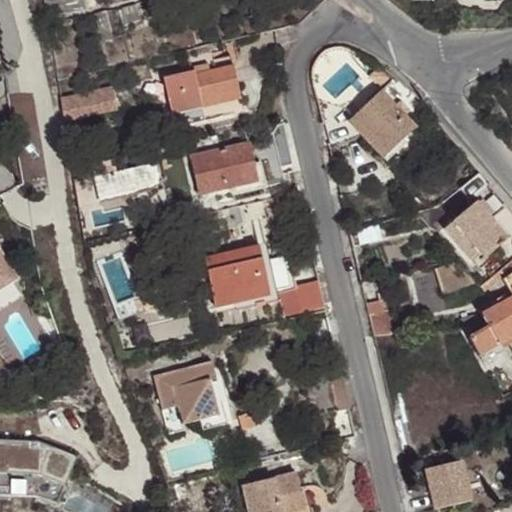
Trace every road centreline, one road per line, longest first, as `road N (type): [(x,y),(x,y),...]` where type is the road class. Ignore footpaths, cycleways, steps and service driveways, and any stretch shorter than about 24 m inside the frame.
road 1 (residential): [(414,42),(321,33),(299,49),(291,69),(393,511)]
road 2 (residential): [(511,179),(461,120),(429,62)]
